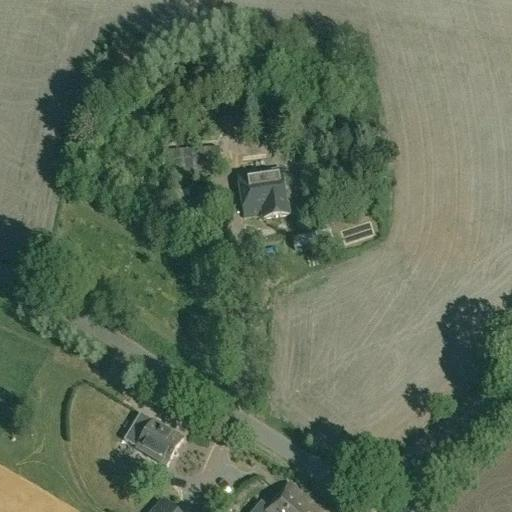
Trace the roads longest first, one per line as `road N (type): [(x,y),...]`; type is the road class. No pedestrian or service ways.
road 1 (unclassified): [(363,511),(280,445),(0,272)]
road 2 (secondary): [(393,511),(511,404)]
